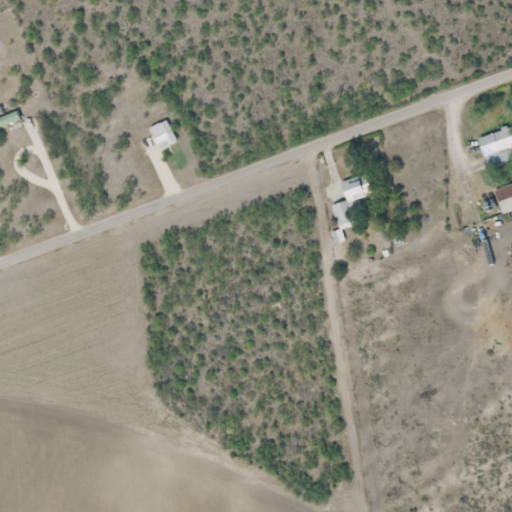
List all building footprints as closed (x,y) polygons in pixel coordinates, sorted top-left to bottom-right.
[(0,117),(0,127),(17,122),(13,113),(0,117)] [(147,136),(136,141),(142,156),(174,143),(165,122),(145,131),(147,136)] [(511,162),(511,160),(509,150),(511,149),(511,127),(476,138),(486,170),(511,162)] [(364,224),(357,200),(370,197),(364,175),(338,183),(344,202),(330,206),(337,231),(330,233),(333,243),(340,240),(338,232),(364,224)] [(511,212),(511,205),(510,198),(511,197),(511,186),(493,191),(499,215),(511,212)]
